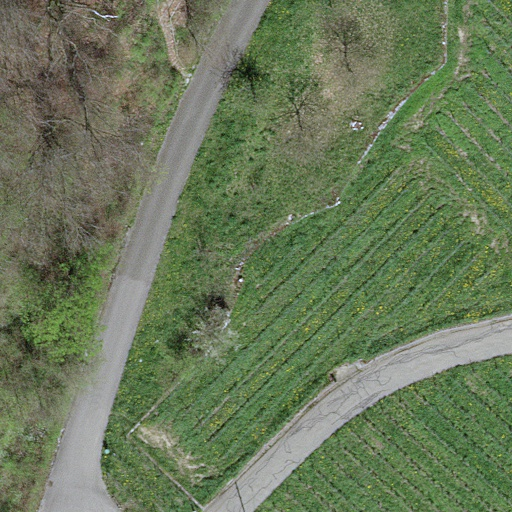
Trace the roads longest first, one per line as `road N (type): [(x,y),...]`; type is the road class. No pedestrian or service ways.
road 1 (unclassified): [(71,511),(96,385),(148,227),(208,68),(251,0)]
road 2 (track): [(511,332),(388,373),(208,511)]
